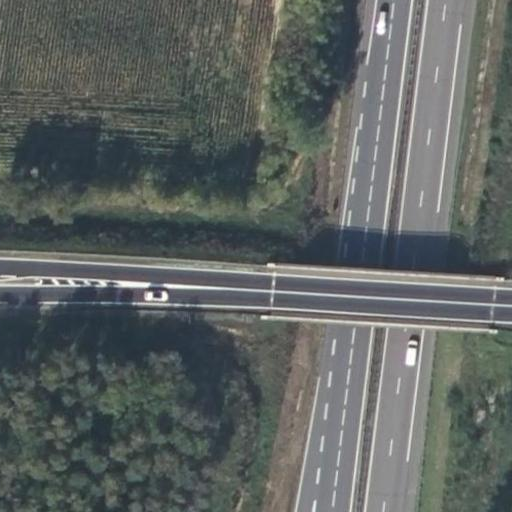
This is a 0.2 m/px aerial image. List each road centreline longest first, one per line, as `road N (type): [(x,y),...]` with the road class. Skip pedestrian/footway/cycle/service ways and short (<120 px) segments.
road 1 (trunk): [(382,511),(445,0)]
road 2 (trunk): [(392,0),(350,335)]
road 3 (secondary): [(254,292),(511,306)]
road 4 (secondary): [(254,292),(0,268)]
road 5 (secondary): [(0,293),(254,292)]
road 6 (trunk): [(350,335),(303,511)]
road 7 (trunk): [(350,335),(330,511)]
